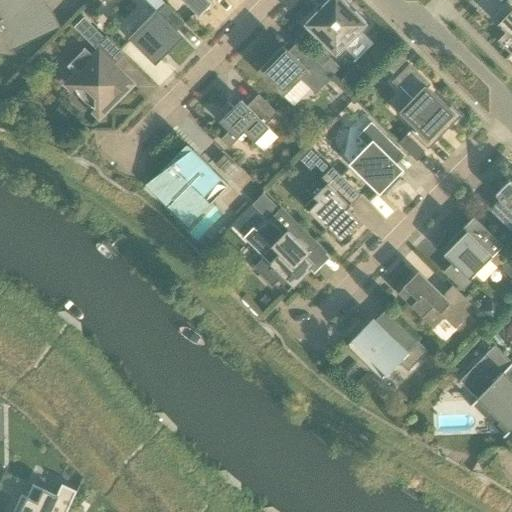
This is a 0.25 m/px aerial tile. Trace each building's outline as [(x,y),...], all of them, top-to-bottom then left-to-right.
[(0,0),(0,30),(1,29),(7,37),(12,46),(59,24),(58,23),(48,28),(43,18),(52,14),(47,7),(42,0),(0,0)] [(210,0),(184,0),(201,16),(214,3),(210,0)] [(329,0),(304,26),(328,49),(337,58),(370,25),(344,0),(329,0)] [(511,0),(508,0),(502,7),(507,16),(499,25),(507,33),(499,41),(497,38),(496,39),(511,55),(511,0)] [(133,39),(156,62),(181,37),(176,33),(185,23),(167,5),(157,14),(133,39)] [(72,87),(76,89),(79,96),(84,101),(89,106),(96,110),(98,113),(109,102),(113,106),(131,88),(119,76),(120,71),(114,66),(126,54),(107,36),(95,48),(99,52),(84,67),(88,71),(72,87)] [(283,47),(270,60),(258,72),(284,97),(301,80),(316,95),(332,78),(297,43),(289,52),(283,47)] [(323,68),(332,59),(322,49),(313,58),(323,68)] [(431,85),(410,65),(400,55),(387,68),(397,78),(393,82),(413,102),(400,115),(414,129),(410,132),(428,150),(441,137),(438,133),(445,126),(448,130),(461,116),(451,106),(449,108),(429,88),(431,85)] [(229,148),(238,140),(245,133),(255,143),(270,129),(267,125),(278,114),(259,95),(248,106),(241,101),(227,115),(224,126),(229,131),(221,140),(229,148)] [(358,137),(369,148),(352,165),(384,196),(402,177),(398,174),(402,170),(391,160),(400,150),(372,122),(358,137)] [(195,221),(229,186),(188,145),(153,180),(195,221)] [(307,150),(301,161),(322,174),(329,162),(307,150)] [(361,196),(341,176),(332,168),(321,179),(327,185),(304,208),(327,230),(330,227),(341,238),(359,221),(347,210),(361,196)] [(511,181),(510,179),(509,180),(510,181),(497,195),(501,199),(490,211),(511,232),(511,181)] [(264,192),(252,204),(261,213),(273,200),(264,192)] [(289,292),(311,270),(304,263),(320,246),(326,252),(325,253),(327,254),(327,253),(282,208),(254,236),(271,253),(254,270),(272,288),(279,282),(289,292)] [(470,280),(503,246),(474,217),(449,243),(452,247),(444,255),(470,280)] [(404,287),(405,288),(399,294),(434,329),(445,318),(456,329),(476,308),(453,286),(443,296),(419,272),(404,287)] [(381,381),(399,363),(408,372),(428,352),(418,342),(407,352),(374,320),(347,347),(348,348),(354,342),(366,353),(360,358),(372,370),(377,364),(387,373),(380,380),(381,381)] [(510,430),(511,430),(511,431),(511,430),(511,381),(504,374),(511,366),(511,361),(495,345),(461,381),(479,400),(480,399),(491,410),(490,411),(491,412),(492,411),(498,418),(498,419),(498,420),(499,419),(511,430),(510,430)] [(67,511),(77,491),(63,485),(57,496),(33,485),(28,497),(25,502),(20,500),(14,511),(67,511)]
